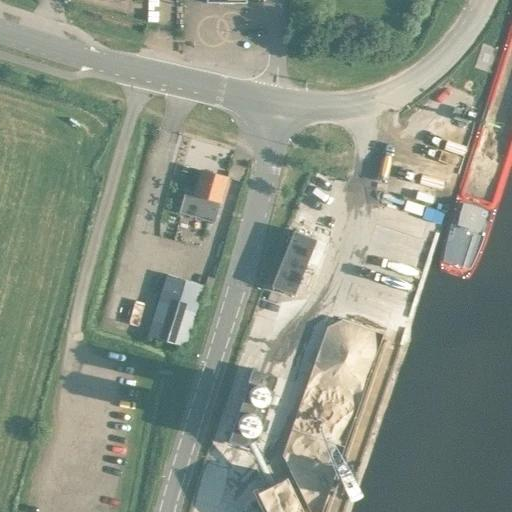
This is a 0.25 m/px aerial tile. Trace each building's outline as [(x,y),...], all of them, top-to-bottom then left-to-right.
[(214,220),(226,176),(200,169),(194,191),(186,189),(179,210),(214,220)] [(345,186),(322,177),(308,211),(331,221),(345,186)] [(405,198),(403,207),(422,212),(425,202),(405,198)] [(270,285),(293,294),(315,238),(293,229),(270,285)] [(166,273),(147,336),(183,347),(202,284),(166,273)] [(276,301),(279,294),(269,290),(266,297),(276,301)] [(226,438),(251,447),(276,375),(251,367),(226,438)] [(303,511),(285,474),(255,489),(265,511),(303,511)]
